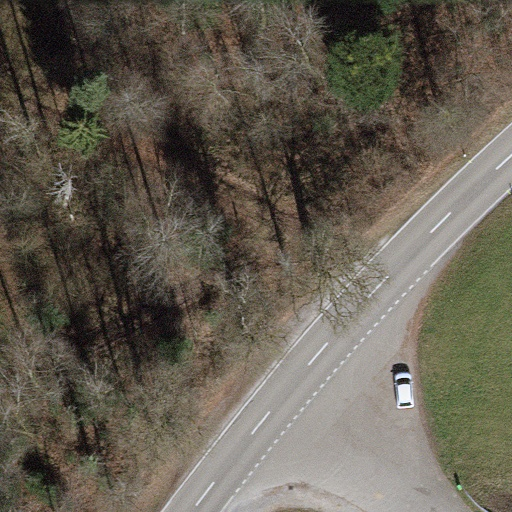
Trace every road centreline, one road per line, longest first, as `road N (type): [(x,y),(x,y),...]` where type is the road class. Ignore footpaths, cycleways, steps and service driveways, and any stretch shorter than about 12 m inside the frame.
road 1 (track): [(308,228),(28,90),(25,166),(57,354)]
road 2 (tertiary): [(511,156),(327,343),(192,511)]
road 3 (track): [(0,372),(57,354),(308,228),(398,268)]
road 4 (track): [(265,419),(425,511)]
